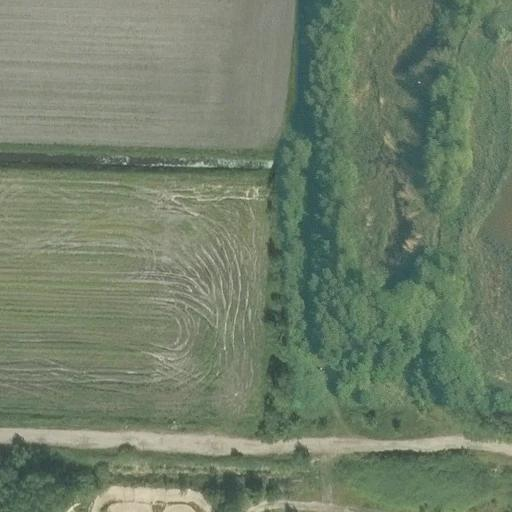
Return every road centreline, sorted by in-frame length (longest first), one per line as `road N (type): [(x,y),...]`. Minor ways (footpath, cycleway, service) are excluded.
road 1 (track): [(368,446),(211,449),(0,437)]
road 2 (track): [(368,446),(511,452)]
